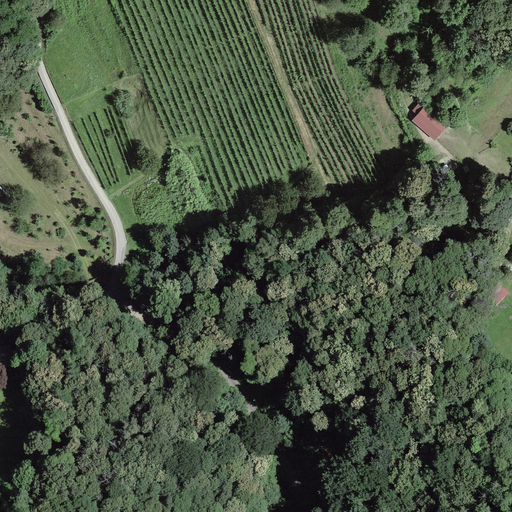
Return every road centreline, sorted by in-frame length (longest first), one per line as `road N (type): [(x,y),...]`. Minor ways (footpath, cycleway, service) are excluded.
road 1 (unclassified): [(43,0),(38,66),(116,224),(121,250),(113,284)]
road 2 (unclassified): [(304,511),(218,360),(148,308)]
road 3 (track): [(340,202),(254,0)]
road 4 (track): [(452,315),(495,274),(511,205)]
